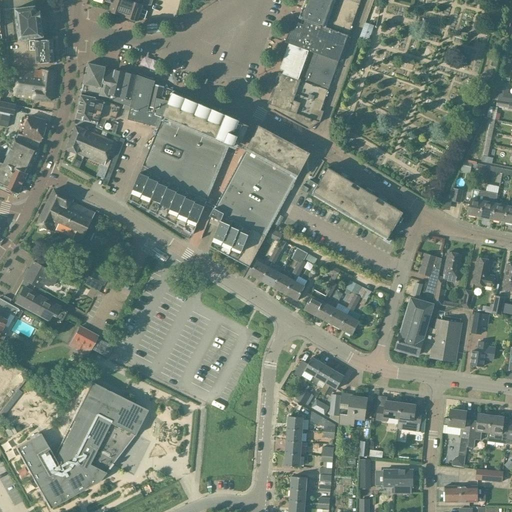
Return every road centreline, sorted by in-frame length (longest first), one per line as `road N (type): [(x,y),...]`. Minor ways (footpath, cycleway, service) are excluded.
road 1 (unclassified): [(292,321),(44,173)]
road 2 (residential): [(231,70),(258,113),(426,217)]
road 3 (residential): [(260,503),(270,364),(292,321)]
road 4 (residential): [(374,367),(412,234),(426,217)]
road 5 (tertiary): [(73,28),(67,95),(44,173)]
road 6 (residential): [(428,511),(437,379)]
